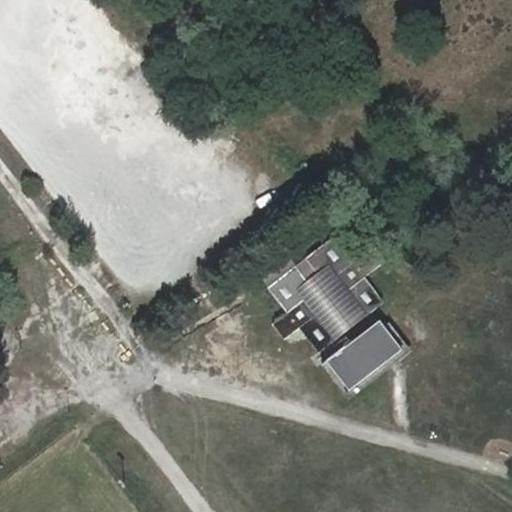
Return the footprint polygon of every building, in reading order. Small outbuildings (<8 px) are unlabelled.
[(348,295),(364,316),(381,303),(363,278),(385,261),(372,245),(351,262),(332,238),(307,258),(319,275),(328,268),(331,272),(339,267),(341,270),(334,276),(346,291),(353,286),(355,290),(348,295)] [(280,253),(255,272),(268,288),(293,269),(280,253)] [(331,272),(334,276),(341,270),(339,267),(331,272)] [(286,312),(271,325),(283,340),(298,328),(316,352),(333,340),(318,319),(311,324),(308,320),(315,315),(304,299),(297,305),(293,301),(300,295),(298,291),(306,285),(293,268),(293,269),(268,288),(286,312)] [(353,286),(346,291),(348,295),(355,290),(353,286)] [(304,299),(300,295),(293,301),(297,305),(304,299)] [(318,319),(315,315),(308,320),(311,324),(318,319)] [(378,323),(325,364),(347,392),(400,352),(382,329),(378,323)] [(342,396),(346,401),(408,354),(386,325),(382,329),(400,352),(347,392),(342,396)]
